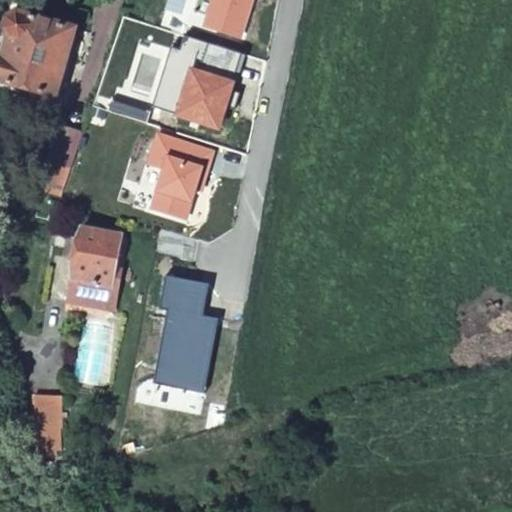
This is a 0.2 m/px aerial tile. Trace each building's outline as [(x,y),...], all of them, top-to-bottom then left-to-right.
[(252,3),(252,0),(214,0),(206,26),(241,38),(249,12),(246,11),(248,2),(252,3)] [(0,74),(0,79),(55,96),(76,28),(24,13),(12,13),(5,31),(11,36),(0,74)] [(243,54),(187,35),(182,50),(177,66),(185,69),(170,113),(220,128),(227,107),(232,90),(243,54)] [(177,66),(182,50),(173,47),(154,107),(170,113),(185,69),(177,66)] [(241,93),(232,90),(227,107),(236,110),(241,93)] [(83,134),(58,125),(38,190),(41,191),(63,196),(83,134)] [(208,170),(214,152),(160,135),(151,163),(167,168),(154,207),(187,218),(196,188),(202,168),(208,170)] [(202,189),(208,170),(202,168),(196,188),(202,189)] [(84,226),(69,301),(103,307),(108,283),(113,284),(123,233),(84,226)] [(203,317),(209,284),(166,275),(159,309),(166,310),(152,385),(194,394),(209,318),(203,317)] [(209,318),(194,394),(203,395),(218,320),(209,318)] [(63,427),(62,393),(36,395),(39,429),(41,428),(42,450),(62,449),(61,427),(63,427)]
